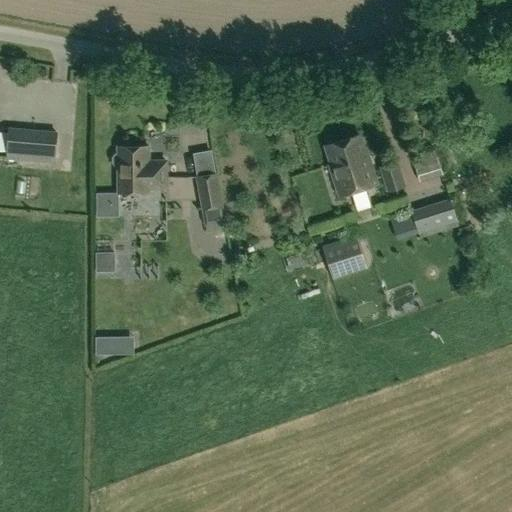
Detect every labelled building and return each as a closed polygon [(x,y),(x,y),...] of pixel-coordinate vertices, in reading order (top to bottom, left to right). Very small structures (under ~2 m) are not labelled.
[(387,126),(390,143),(402,141),(399,124),(387,126)] [(6,158),(56,163),(58,132),(8,128),(6,158)] [(330,163),(340,194),(376,183),(365,147),(363,148),(359,134),(326,144),(332,162),(330,163)] [(158,161),(149,161),(149,145),(119,145),(119,150),(115,152),(113,156),(113,161),(115,164),(119,166),(119,191),(149,191),(149,186),(167,186),(166,160),(158,160),(158,161)] [(227,228),(217,172),(215,172),(211,150),(193,153),(197,176),(195,176),(205,232),(227,228)] [(379,167),(387,192),(406,186),(398,161),(379,167)] [(96,217),(119,217),(119,192),(96,192),(96,217)] [(420,238),(458,225),(450,198),(411,211),(420,238)] [(469,224),(459,228),(462,236),(472,232),(469,224)] [(356,235),(322,246),(333,279),(366,268),(356,235)] [(118,252),(101,253),(101,269),(119,269),(118,252)] [(114,354),(114,337),(96,337),(96,354),(114,354)]
